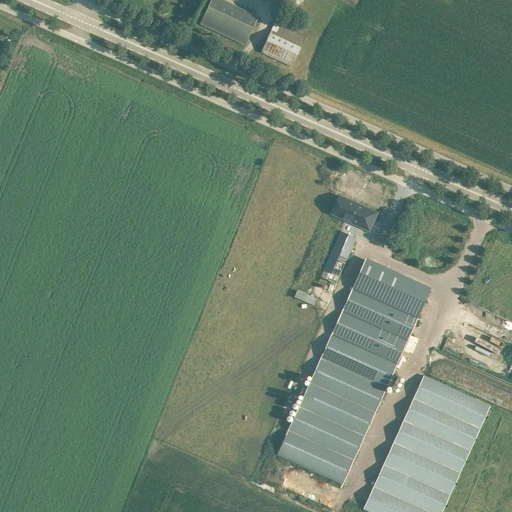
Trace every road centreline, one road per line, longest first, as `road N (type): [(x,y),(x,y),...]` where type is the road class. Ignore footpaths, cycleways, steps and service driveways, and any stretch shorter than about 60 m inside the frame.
road 1 (unclassified): [(75,40),(511,230)]
road 2 (primary): [(511,211),(83,22)]
road 3 (unclassified): [(511,188),(90,5)]
